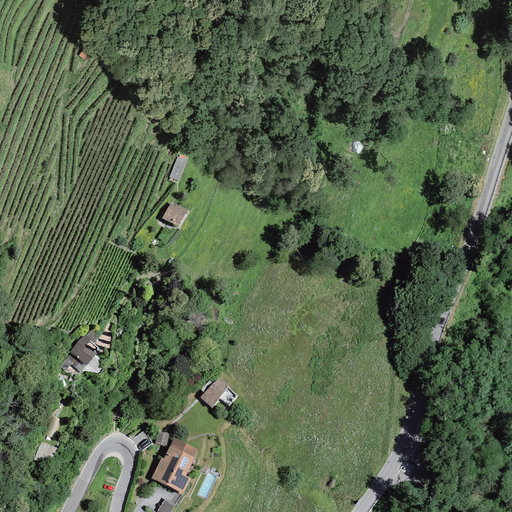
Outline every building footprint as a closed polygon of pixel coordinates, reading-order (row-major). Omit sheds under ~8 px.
[(186,161),(178,157),(169,177),(178,181),(186,161)] [(188,218),(171,207),(161,223),(178,234),(188,218)] [(92,330),(86,335),(91,340),(90,341),(93,343),(100,336),(92,330)] [(86,335),(84,334),(69,353),(71,354),(66,359),(71,363),(70,364),(80,372),(85,366),(86,366),(97,353),(95,351),(98,348),(93,343),(90,341),(91,340),(86,335)] [(70,364),(71,363),(66,359),(59,366),(65,371),(70,364)] [(204,393),(200,398),(212,408),(219,399),(228,405),(237,396),(227,387),(229,386),(219,377),(204,393)] [(204,393),(212,383),(209,380),(200,390),(204,393)] [(166,446),(169,434),(158,431),(155,443),(166,446)] [(174,438),(170,446),(193,457),(197,449),(174,438)] [(58,449),(41,442),(34,460),(51,468),(58,449)] [(151,478),(182,494),(190,479),(185,476),(195,458),(193,457),(170,446),(164,459),(161,458),(151,478)] [(216,478),(207,474),(197,494),(206,499),(216,478)] [(157,511),(170,511),(175,505),(165,498),(157,511)]
